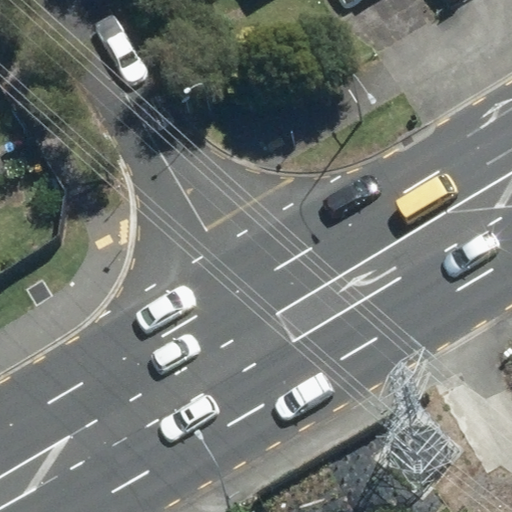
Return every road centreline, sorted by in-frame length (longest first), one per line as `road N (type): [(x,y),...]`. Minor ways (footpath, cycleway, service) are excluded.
road 1 (residential): [(258,317),(68,0)]
road 2 (primary): [(258,317),(0,478)]
road 3 (primary): [(511,167),(258,317)]
